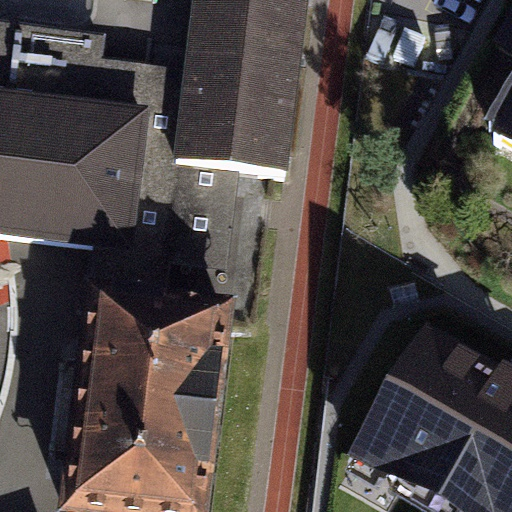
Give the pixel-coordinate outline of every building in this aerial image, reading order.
[(189,0),(180,79),(169,172),(238,180),(285,185),(307,0),(189,0)] [(511,15),(492,50),(511,61),(511,94),(488,135),(497,140),(493,146),(511,156),(511,15)] [(227,276),(238,180),(169,172),(180,79),(166,77),(129,73),(120,72),(100,70),(102,45),(88,43),(0,32),(0,249),(89,260),(169,269),(227,276)] [(86,279),(84,296),(125,301),(165,306),(167,289),(169,269),(89,260),(86,279)] [(125,301),(84,296),(70,411),(57,511),(208,511),(233,314),(165,306),(125,301)] [(356,464),(438,511),(511,511),(511,386),(503,381),(499,387),(426,345),(356,464)]
